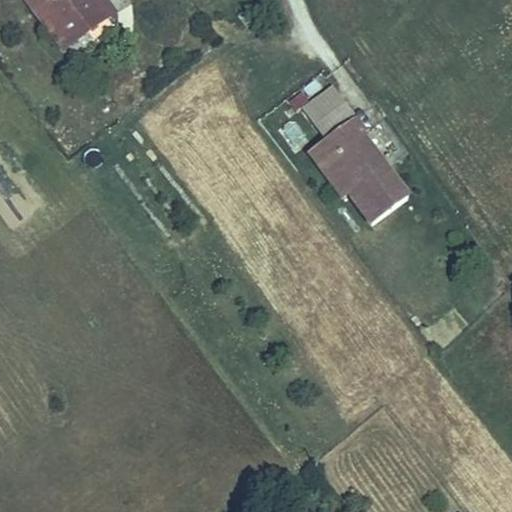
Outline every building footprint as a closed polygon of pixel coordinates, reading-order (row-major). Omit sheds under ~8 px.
[(24,0),(63,52),(71,46),(36,0),(24,0)] [(36,0),(71,46),(87,34),(107,20),(114,14),(103,0),(98,0),(94,4),(91,0),(36,0)] [(151,39),(184,17),(172,0),(133,0),(128,4),(151,39)] [(243,14),(238,18),(245,29),(250,26),(243,14)] [(113,28),(107,20),(87,34),(93,43),(113,28)] [(308,97),(320,88),(315,82),(303,91),(308,97)] [(333,90),(310,106),(321,120),(342,105),(343,104),(333,90)] [(296,113),(308,104),(301,94),(289,103),(296,113)] [(327,140),(354,121),(342,105),(321,120),(316,124),(327,140)] [(305,110),(316,124),(321,120),(310,106),(305,110)] [(371,228),(408,200),(362,138),(365,136),(354,121),(327,140),(314,150),(326,166),(330,164),(351,192),(347,195),(348,196),(371,228)] [(308,155),(342,200),(348,196),(347,195),(351,192),(330,164),(326,166),(314,150),(308,155)]
